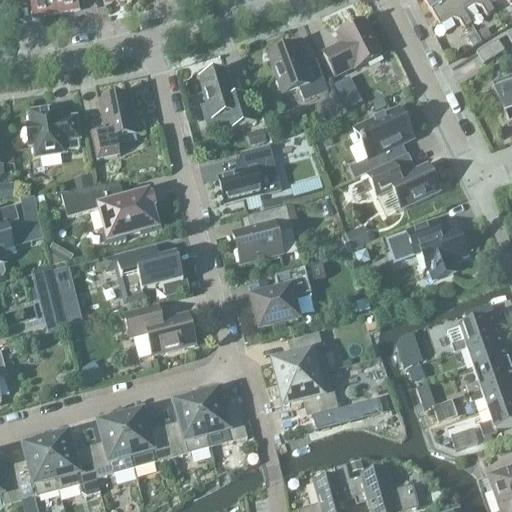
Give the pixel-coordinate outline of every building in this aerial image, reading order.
[(56,16),(53,0),(29,0),(33,20),(56,16)] [(53,0),(56,16),(78,12),(76,0),(53,0)] [(464,14),(455,0),(424,0),(431,11),(430,11),(440,28),(452,21),(459,23),(464,32),(472,27),(464,14)] [(486,0),(455,0),(464,14),(474,8),(482,10),(487,19),(494,14),(487,1),(486,0)] [(323,56),(335,80),(354,70),(355,72),(382,58),(364,22),(337,36),(342,46),(323,56)] [(477,56),(483,67),(504,54),(498,43),(477,56)] [(284,96),(299,91),(304,104),(328,95),(318,68),(305,73),(295,47),(269,56),(284,96)] [(204,79),(199,80),(207,108),(201,110),(207,129),(229,123),(231,130),(253,124),(245,97),(234,100),(226,72),(214,76),(212,72),(204,75),(204,79)] [(511,129),(511,79),(492,86),(496,96),(508,131),(511,129)] [(91,135),(97,163),(119,158),(116,141),(138,137),(130,97),(99,104),(105,132),(91,135)] [(26,128),(26,132),(24,136),(25,140),(28,144),(29,148),(35,147),(36,159),(43,158),(47,159),(54,158),(57,156),(64,155),(64,154),(79,151),(78,140),(75,121),(59,123),(57,111),(30,115),(32,127),(26,128)] [(412,143),(397,112),(356,131),(362,144),(360,145),(368,163),(373,174),(393,165),(406,159),(405,158),(401,160),(397,150),(412,143)] [(245,174),(218,181),(225,207),(262,198),(280,193),(274,167),(270,151),(241,158),(245,174)] [(392,193),(402,213),(440,195),(427,167),(400,180),(393,166),(367,178),(377,200),(392,193)] [(105,231),(101,232),(105,247),(125,242),(124,238),(140,234),(141,238),(161,233),(157,218),(153,219),(150,211),(155,210),(152,199),(147,200),(147,198),(125,204),(119,186),(61,198),(67,221),(101,214),(105,231)] [(15,209),(0,212),(0,279),(2,279),(4,275),(2,267),(4,266),(2,258),(15,255),(7,226),(19,223),(15,209)] [(247,220),(250,232),(233,236),(241,268),(282,258),(276,236),(292,232),(286,210),(247,220)] [(418,248),(427,273),(430,272),(434,283),(456,275),(452,264),(467,258),(457,232),(432,241),(427,228),(403,237),(386,243),(392,258),(418,248)] [(149,264),(145,252),(103,263),(106,276),(118,272),(127,305),(144,300),(143,294),(181,284),(182,285),(183,285),(176,257),(149,264)] [(326,281),(322,268),(309,271),(313,285),(326,281)] [(82,326),(68,271),(53,275),(63,315),(67,330),(82,326)] [(251,302),(260,333),(298,323),(293,302),(311,297),(305,273),(275,280),(279,295),(251,302)] [(147,337),(153,359),(195,348),(187,317),(161,324),(158,310),(124,318),(130,341),(147,337)] [(67,330),(63,315),(44,320),(49,337),(68,332),(67,330)] [(466,352),(502,339),(495,318),(459,331),(446,335),(451,348),(454,356),(460,354),(466,352)] [(297,359),(272,365),(278,387),(329,374),(319,336),(293,343),(297,359)] [(502,339),(466,352),(473,372),(509,360),(502,339)] [(402,369),(420,364),(415,350),(398,355),(402,369)] [(478,384),(465,389),(468,397),(511,381),(511,368),(509,360),(473,372),(478,384)] [(329,374),(278,387),(284,409),(308,403),(312,419),(338,412),(329,374)] [(487,413),(511,404),(511,381),(468,397),(471,406),(483,401),(487,413)] [(432,402),(427,388),(416,392),(421,406),(432,402)] [(196,401),(207,440),(227,434),(231,446),(247,441),(240,415),(224,419),(218,395),(196,401)] [(165,435),(172,461),(210,451),(206,440),(207,440),(196,401),(174,407),(181,431),(165,435)] [(492,425),(480,429),(483,440),(497,436),(496,434),(511,428),(511,404),(487,413),(492,425)] [(435,410),(439,423),(455,417),(451,405),(435,410)] [(363,421),(359,406),(346,410),(350,424),(363,421)] [(131,460),(134,472),(172,461),(165,435),(149,440),(142,415),(120,421),(131,460)] [(96,482),(134,472),(131,460),(120,421),(98,427),(105,452),(89,456),(89,458),(90,458),(96,482)] [(478,447),(473,432),(461,436),(466,451),(478,447)] [(45,444),(59,494),(81,488),(84,496),(89,499),(100,496),(96,482),(90,458),(89,458),(89,456),(88,450),(87,450),(87,451),(72,455),(67,438),(45,444)] [(14,478),(21,504),(59,494),(45,444),(23,450),(28,467),(12,472),(12,471),(11,471),(13,479),(14,478)] [(345,511),(344,505),(355,502),(350,483),(346,468),(333,471),(336,479),(313,486),(319,507),(301,511),(345,511)] [(390,494),(384,472),(350,483),(355,502),(356,508),(368,505),(369,511),(415,511),(419,511),(412,488),(390,494)] [(503,474),(489,478),(502,511),(511,511),(511,473),(506,475),(503,474)] [(0,510),(4,509),(21,504),(14,478),(13,479),(0,482),(0,510)]
